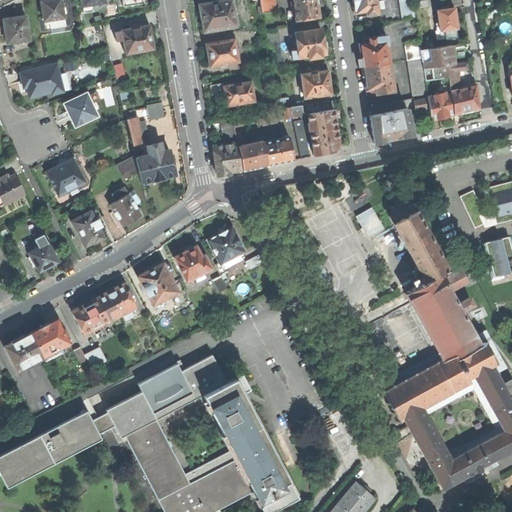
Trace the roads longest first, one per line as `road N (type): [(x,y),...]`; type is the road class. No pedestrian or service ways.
road 1 (residential): [(234,187),(371,433),(383,425),(251,182)]
road 2 (residential): [(207,198),(0,318)]
road 3 (residential): [(173,0),(207,198)]
road 4 (residential): [(364,161),(339,0)]
road 5 (residential): [(511,126),(364,161)]
